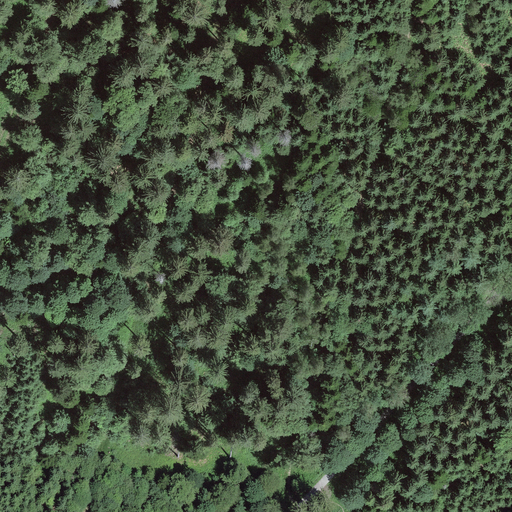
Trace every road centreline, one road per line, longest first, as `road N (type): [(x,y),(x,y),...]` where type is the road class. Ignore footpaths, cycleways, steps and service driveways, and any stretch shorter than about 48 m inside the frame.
road 1 (track): [(87,511),(227,0)]
road 2 (track): [(321,483),(511,282)]
road 3 (track): [(62,0),(0,149)]
